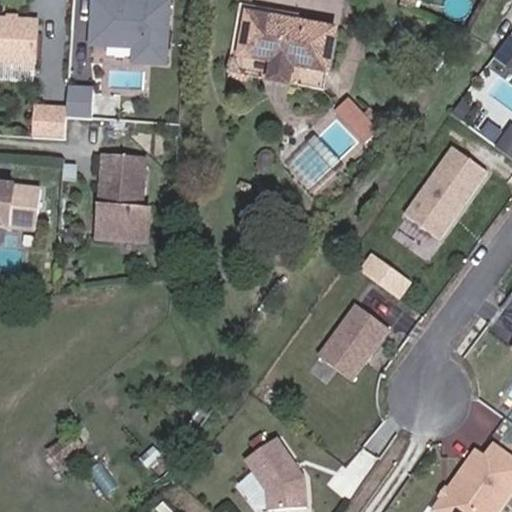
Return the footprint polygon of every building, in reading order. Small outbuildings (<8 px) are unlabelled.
[(180,52),(182,0),(107,0),(106,33),(148,35),(148,51),(180,52)] [(337,56),(344,17),(259,2),(252,42),(282,47),(279,66),(297,69),(300,50),(337,56)] [(0,11),(0,54),(48,56),(50,13),(0,11)] [(108,108),(109,78),(84,77),(83,98),(82,107),(108,108)] [(376,118),(352,93),(343,102),(367,127),(376,118)] [(82,107),(83,98),(43,97),(42,128),(81,130),(82,107)] [(468,105),(462,121),(484,130),(491,113),(468,105)] [(168,230),(169,198),(160,198),(162,148),(122,146),(121,165),(130,166),(128,197),(119,196),(118,228),(168,230)] [(455,219),(467,202),(471,205),(494,173),(465,152),(415,219),(444,240),(458,222),(455,219)] [(128,197),(130,166),(121,165),(119,196),(128,197)] [(19,174),(0,173),(0,216),(59,219),(61,176),(29,175),(24,178),(19,178),(19,174)] [(400,334),(367,310),(329,361),(362,386),(400,334)] [(274,403),(281,392),(269,383),(261,394),(274,403)] [(251,463),(274,494),(276,511),(284,511),(314,508),(310,479),(281,440),(251,463)] [(509,511),(511,508),(511,458),(503,452),(494,465),(485,459),(447,511),(509,511)]
